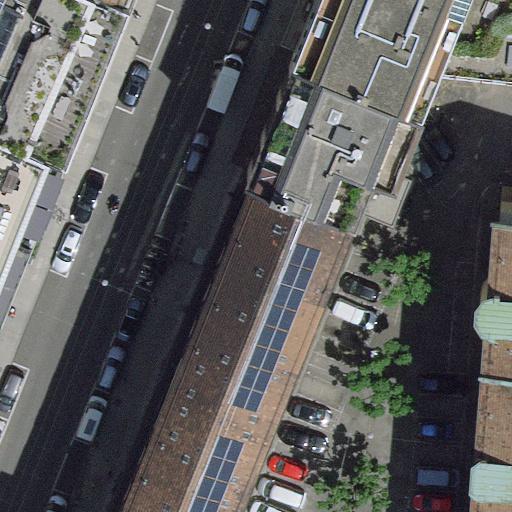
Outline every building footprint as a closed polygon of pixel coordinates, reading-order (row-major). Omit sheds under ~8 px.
[(0,0),(0,112),(65,141),(101,53),(122,0),(0,0)] [(316,0),(297,49),(425,99),(437,69),(463,0),(316,0)] [(511,0),(463,0),(437,69),(457,71),(511,77),(511,0)] [(274,104),(249,168),(347,205),(377,216),(399,225),(445,107),(425,99),(297,49),(274,104)] [(65,141),(0,112),(0,295),(4,297),(36,216),(65,141)] [(211,264),(170,367),(266,404),(343,216),(347,205),(249,168),(211,264)] [(511,198),(503,198),(499,276),(490,279),(485,286),(483,297),(489,306),(496,311),(492,354),(511,355),(511,198)] [(266,404),(223,511),(256,511),(372,227),(343,216),(266,404)] [(511,511),(511,355),(492,354),(478,511),(511,511)] [(132,465),(113,511),(223,511),(266,404),(170,367),(132,465)]
